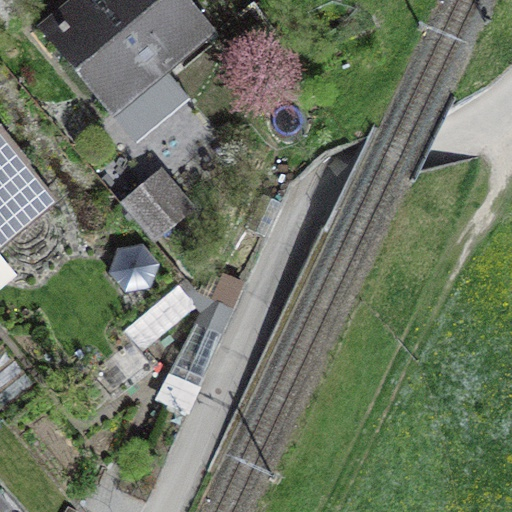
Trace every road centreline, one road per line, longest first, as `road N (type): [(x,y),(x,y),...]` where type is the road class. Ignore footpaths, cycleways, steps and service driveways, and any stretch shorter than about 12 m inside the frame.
road 1 (residential): [(181,511),(331,198)]
road 2 (track): [(331,198),(360,178),(460,145),(511,113)]
